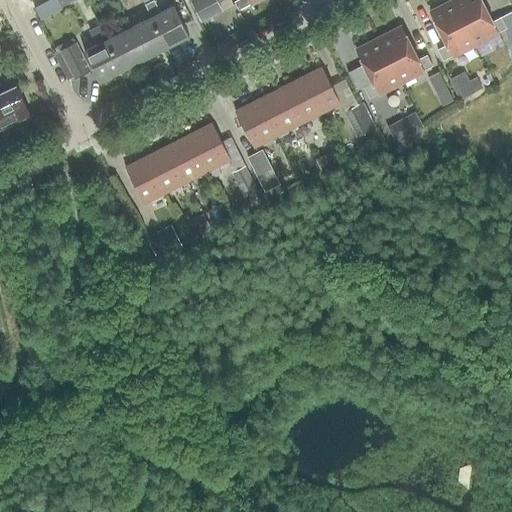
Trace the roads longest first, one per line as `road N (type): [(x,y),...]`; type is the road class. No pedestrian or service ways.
road 1 (unclassified): [(70,129),(322,0)]
road 2 (unclassified): [(70,129),(7,0)]
